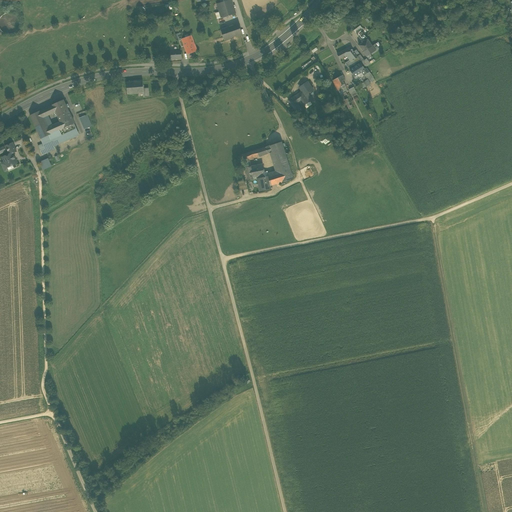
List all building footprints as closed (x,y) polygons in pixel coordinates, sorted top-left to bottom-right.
[(219,12),(221,18),(235,13),(231,2),(231,0),(227,1),(223,3),(217,5),(219,12)] [(4,33),(8,34),(12,34),(16,32),(19,28),(20,24),(19,20),(17,17),(14,14),(10,13),(6,14),(2,16),(0,18),(0,28),(1,31),(4,33)] [(221,30),(224,41),(242,34),(239,24),(221,30)] [(357,33),(363,42),(367,39),(361,31),(357,33)] [(184,46),(188,55),(197,51),(191,36),(182,39),(185,46),(184,46)] [(359,46),(363,52),(372,46),(367,39),(363,42),(359,46)] [(375,51),(372,46),(363,52),(366,57),(375,51)] [(359,60),(356,55),(352,51),(350,47),(338,54),(340,59),(345,56),(346,57),(346,58),(347,57),(350,60),(351,62),(352,62),(354,60),(355,62),(359,60)] [(181,59),(181,51),(170,52),(171,59),(181,59)] [(360,61),(364,66),(367,64),(364,61),(359,53),(356,55),(359,60),(360,61)] [(311,60),(301,67),(303,71),(313,64),(311,60)] [(345,63),(348,68),(360,61),(359,60),(355,62),(354,60),(352,62),(351,62),(350,60),(345,63)] [(350,70),(354,77),(361,72),(364,75),(369,72),(365,67),(364,68),(360,63),(350,70)] [(364,75),(361,72),(354,77),(356,81),(360,78),(361,78),(364,82),(365,81),(363,77),(364,75)] [(363,77),(365,81),(368,79),(366,77),(371,74),(369,72),(364,75),(363,77)] [(333,80),(339,91),(346,87),(345,85),(343,81),(345,79),(343,75),(333,80)] [(138,96),(143,96),(144,96),(143,88),(143,81),(126,82),(127,85),(127,94),(138,94),(138,96)] [(288,100),(297,113),(301,111),(301,110),(300,109),(297,105),(300,103),(302,106),(312,100),(308,94),(313,90),(308,82),(299,88),(302,92),(301,93),(301,92),(288,100)] [(349,90),(352,97),(358,95),(353,87),(349,90)] [(58,116),(58,117),(69,112),(64,102),(63,101),(53,105),(56,112),(58,116)] [(43,117),(48,115),(45,109),(30,116),(38,132),(48,128),(43,117)] [(58,117),(61,122),(63,128),(74,124),(69,112),(58,117)] [(48,115),(43,117),(48,128),(53,126),(48,115)] [(79,118),(84,129),(90,127),(85,116),(79,118)] [(40,139),(63,128),(61,122),(53,126),(48,128),(38,132),(40,139)] [(79,135),(74,124),(63,128),(40,139),(43,144),(46,150),(54,146),(79,135)] [(282,142),(270,146),(266,147),(243,154),(244,161),(245,167),(251,166),(250,159),(268,154),(269,153),(272,152),(279,172),(274,174),(269,176),(271,186),(277,184),(293,179),(282,142)] [(7,167),(12,165),(17,163),(12,153),(16,151),(12,143),(5,146),(9,155),(2,157),(5,162),(7,167)] [(46,150),(43,144),(38,146),(42,155),(56,149),(54,146),(46,150)] [(268,171),(265,172),(266,177),(269,176),(274,174),(279,172),(272,152),(269,153),(275,171),(268,173),(268,171)] [(48,158),(38,162),(42,170),(52,166),(48,158)] [(265,172),(264,170),(263,164),(251,166),(245,167),(248,180),(257,179),(260,191),(271,189),(271,186),(269,176),(266,177),(265,172)]
